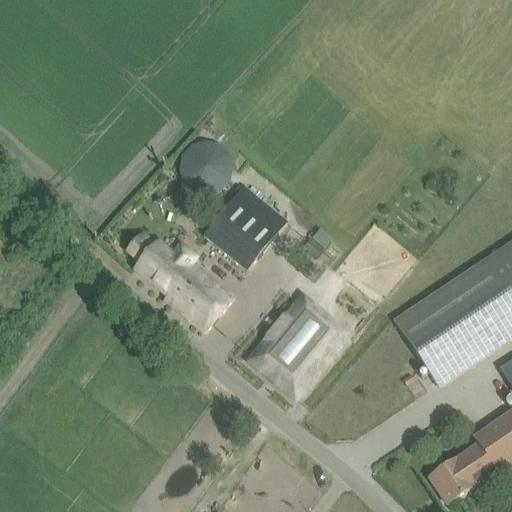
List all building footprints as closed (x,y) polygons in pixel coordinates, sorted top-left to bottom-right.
[(182,185),(174,195),(194,210),(203,197),(209,197),(214,196),(219,194),(223,190),(227,187),(229,182),(231,177),(232,172),(232,166),(231,161),(228,156),(225,152),(221,148),(217,146),(212,144),(207,143),(202,143),(197,144),(192,146),(188,148),(184,152),(181,156),(179,160),(178,165),(177,170),(178,175),(179,180),(182,185)] [(243,189),(203,239),(247,274),(287,224),(243,189)] [(145,243),(140,239),(128,254),(141,265),(135,272),(169,300),(165,303),(206,336),(235,300),(193,266),(197,260),(181,247),(173,256),(158,244),(153,251),(148,247),(151,244),(147,241),(145,243)] [(310,241),(302,251),(316,262),(324,252),(324,251),(311,242),(310,241)] [(511,250),(486,268),(511,306),(511,250)] [(511,306),(486,268),(397,328),(436,388),(511,336),(511,306)] [(251,364),(296,402),(348,338),(303,301),(251,364)] [(497,476),(511,466),(511,415),(475,441),(475,440),(474,441),(479,448),(497,476)] [(497,476),(479,448),(430,481),(448,508),(497,476)]
